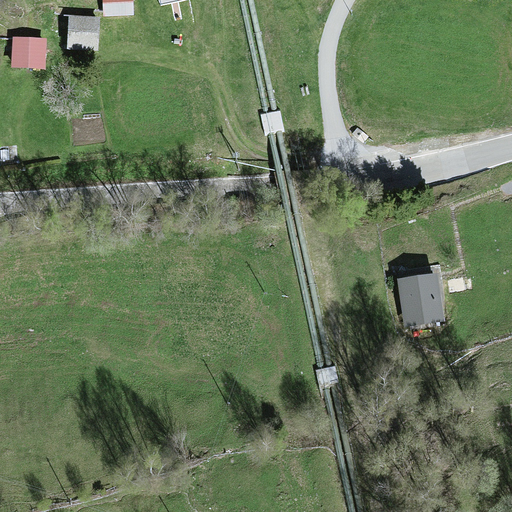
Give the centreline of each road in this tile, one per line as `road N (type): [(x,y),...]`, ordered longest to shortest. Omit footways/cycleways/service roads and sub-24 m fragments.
road 1 (tertiary): [(511,148),(375,180),(0,194)]
road 2 (track): [(357,159),(254,156),(210,57),(201,0)]
